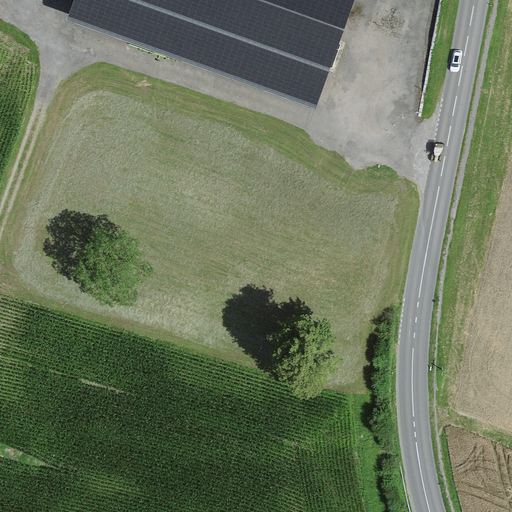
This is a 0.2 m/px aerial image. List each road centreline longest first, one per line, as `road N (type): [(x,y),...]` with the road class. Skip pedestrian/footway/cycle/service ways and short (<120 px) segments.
road 1 (tertiary): [(474,0),(413,350),(416,443),(430,511)]
road 2 (track): [(0,225),(64,38)]
